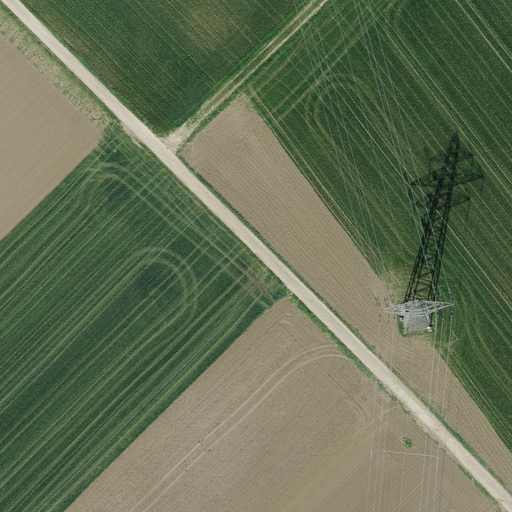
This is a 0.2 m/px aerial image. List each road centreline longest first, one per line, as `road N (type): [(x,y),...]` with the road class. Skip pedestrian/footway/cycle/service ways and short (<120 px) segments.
road 1 (track): [(8,0),(511,506)]
road 2 (track): [(165,157),(321,0)]
